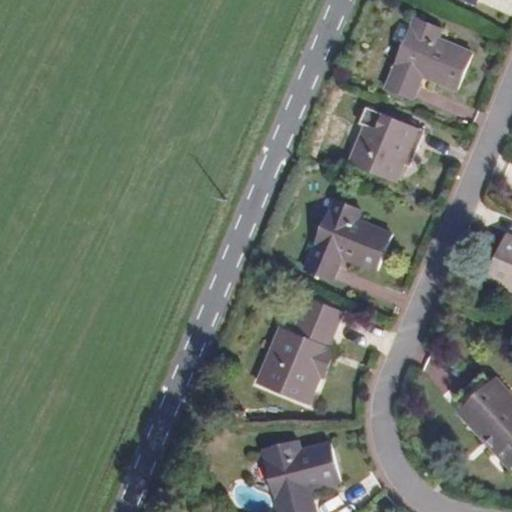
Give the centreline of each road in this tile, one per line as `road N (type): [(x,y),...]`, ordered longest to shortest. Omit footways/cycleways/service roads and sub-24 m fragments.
road 1 (tertiary): [(335,0),(123,511)]
road 2 (residential): [(511,91),(382,390),(388,456),(411,487),(455,511)]
